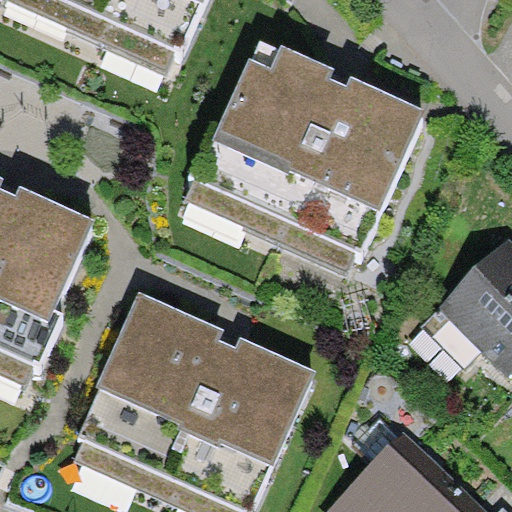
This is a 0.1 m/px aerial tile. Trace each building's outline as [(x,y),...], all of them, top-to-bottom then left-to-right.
[(7,0),(4,8),(169,80),(178,59),(182,60),(208,0),(7,0)] [(333,75),(263,43),(198,179),(204,182),(194,203),(345,273),(355,253),(360,256),(425,117),(351,82),(345,93),(328,85),(333,75)] [(0,191),(3,186),(0,184),(0,380),(24,392),(35,368),(41,370),(65,319),(55,314),(95,229),(22,195),(18,204),(0,195),(0,191)] [(511,376),(511,243),(511,242),(441,312),(509,380),(511,376)] [(225,335),(142,298),(78,439),(84,442),(75,464),(183,511),(255,511),(317,374),(241,340),(236,352),(221,345),(225,335)] [(450,511),(391,452),(331,511),(450,511)]
